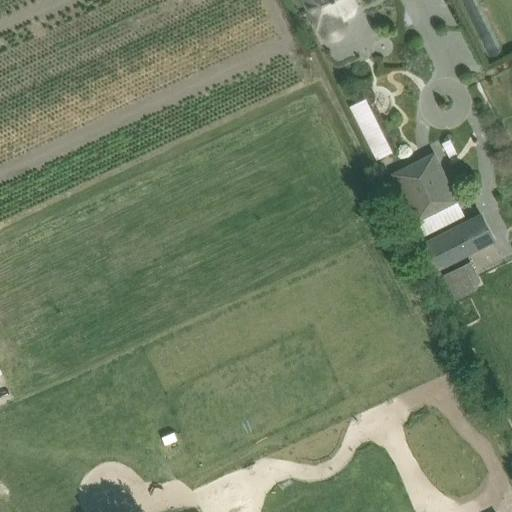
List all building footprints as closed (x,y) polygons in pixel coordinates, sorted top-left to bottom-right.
[(343,19),(351,16),(354,13),(356,10),(357,6),(355,3),(356,2),(354,0),(305,0),(312,14),(314,13),(323,31),(330,37),(339,36),(345,29),(343,19)] [(382,89),(364,97),(390,153),(408,145),(382,89)] [(400,175),(421,217),(453,201),(439,173),(430,178),(423,163),(400,175)] [(480,211),(425,239),(440,268),(495,239),(480,211)] [(481,257),(460,266),(470,291),(492,282),(481,257)]
